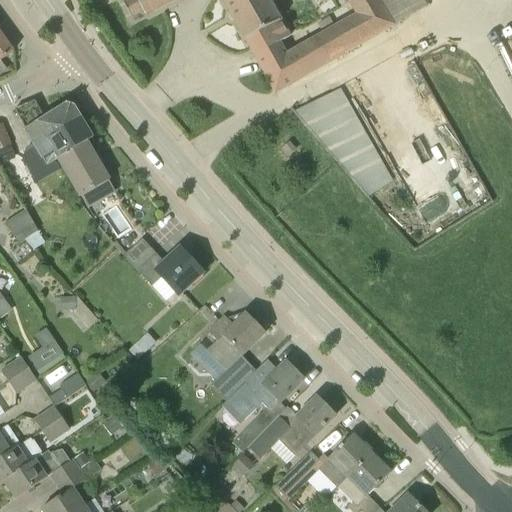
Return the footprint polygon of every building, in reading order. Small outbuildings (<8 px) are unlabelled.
[(131,0),(125,3),(131,15),(142,9),(145,14),(172,0),(131,0)] [(222,0),(276,93),(394,27),(379,0),(222,0)] [(0,33),(0,61),(14,52),(0,33)] [(392,181),(339,89),(292,111),(367,198),(392,181)] [(15,110),(35,146),(81,118),(74,106),(66,104),(44,119),(35,101),(15,110)] [(47,166),(58,159),(86,143),(93,139),(81,118),(35,146),(47,166)] [(0,149),(9,146),(1,126),(0,126),(0,149)] [(86,143),(58,159),(81,197),(88,208),(114,192),(107,181),(108,180),(86,143)] [(37,232),(25,210),(3,224),(18,244),(24,240),(37,232)] [(141,241),(123,257),(137,271),(154,255),(141,241)] [(137,271),(152,288),(162,278),(179,296),(202,274),(180,250),(164,265),(154,255),(137,271)] [(78,267),(79,259),(71,257),(70,266),(78,267)] [(0,319),(12,310),(0,294),(0,319)] [(62,311),(72,311),(76,310),(75,300),(75,298),(61,298),(62,311)] [(216,341),(205,351),(225,371),(209,386),(225,402),(255,371),(241,357),(264,335),(245,315),(232,328),(224,319),(209,334),(216,341)] [(67,356),(47,326),(36,333),(43,345),(28,355),(41,373),(67,356)] [(140,362),(160,343),(149,331),(129,349),(140,362)] [(21,358),(11,365),(26,388),(36,381),(21,358)] [(244,422),(259,407),(262,404),(267,409),(276,400),(279,403),(303,380),(286,363),(277,372),(266,362),(244,383),(245,384),(225,403),(244,422)] [(11,365),(1,371),(16,394),(26,388),(11,365)] [(94,394),(106,383),(95,370),(83,381),(94,394)] [(59,387),(67,399),(86,387),(78,375),(59,387)] [(247,448),(259,459),(278,440),(295,457),(335,417),(316,398),(288,427),(278,417),(273,422),(247,448)] [(54,407),(44,414),(59,437),(69,430),(54,407)] [(263,412),(232,444),(242,454),(247,448),(273,422),(263,412)] [(44,414),(34,421),(49,444),(59,437),(44,414)] [(116,417),(102,426),(110,436),(123,426),(116,417)] [(0,460),(20,446),(20,445),(7,426),(0,430),(0,460)] [(337,489),(338,488),(372,454),(353,435),(328,460),(318,470),(337,489)] [(0,485),(4,483),(48,452),(47,452),(41,456),(30,439),(20,445),(20,446),(0,460),(0,485)] [(50,476),(57,486),(79,471),(73,461),(70,463),(63,453),(50,456),(48,452),(4,483),(15,500),(50,476)] [(274,487),(282,496),(318,461),(309,452),(274,487)] [(83,454),(73,461),(79,471),(90,464),(83,454)] [(378,511),(381,510),(367,496),(391,473),(372,454),(338,488),(353,503),(360,510),(357,511),(378,511)] [(243,455),(233,466),(243,477),(254,466),(243,455)] [(156,457),(147,464),(156,477),(166,470),(156,457)] [(41,510),(42,511),(75,511),(84,506),(73,489),(86,481),(79,471),(57,486),(63,495),(41,510)] [(382,511),(381,510),(378,511),(423,511),(408,496),(392,511),(382,511)] [(188,511),(209,511),(201,502),(188,511)]
